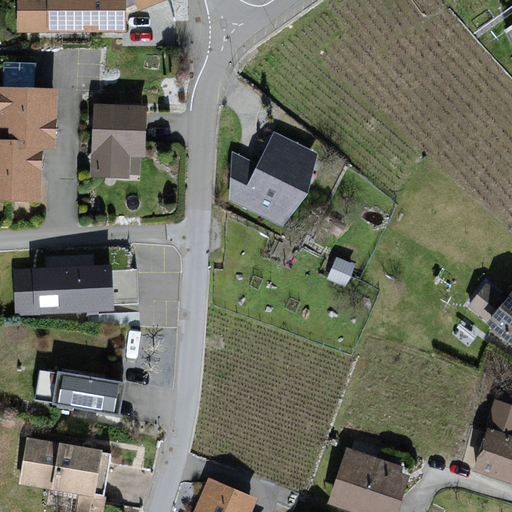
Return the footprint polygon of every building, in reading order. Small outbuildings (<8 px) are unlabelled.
[(123,0),(17,0),(17,37),(127,36),(123,0)] [(172,0),(132,0),(138,13),(173,1),(172,0)] [(60,93),(0,91),(0,204),(48,207),(47,151),(58,152),(60,93)] [(149,110),(95,106),(92,179),(142,181),(142,162),(147,159),(149,110)] [(230,185),(233,203),(280,228),(286,224),(309,196),(315,155),(275,135),(261,162),(232,150),(230,185)] [(128,300),(128,248),(17,252),(21,303),(128,300)] [(490,331),(511,349),(511,298),(511,300),(490,284),(471,312),(493,329),(490,331)] [(59,376),(52,408),(118,420),(122,386),(59,376)] [(511,418),(497,412),(476,475),(511,486),(511,418)] [(105,511),(114,456),(28,441),(19,490),(81,499),(78,511),(105,511)] [(348,452),(330,506),(344,511),(399,511),(411,475),(348,452)] [(253,511),(257,503),(208,483),(195,511),(253,511)]
